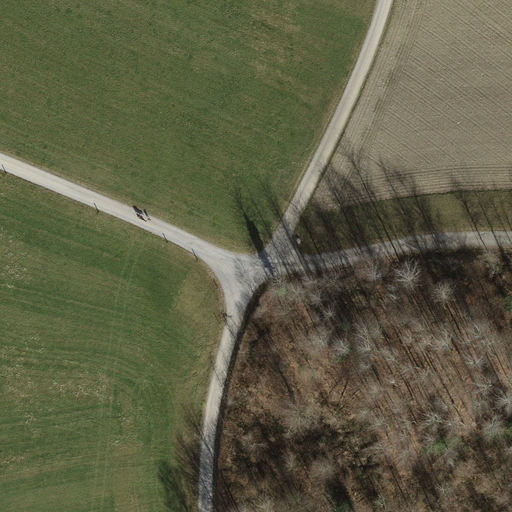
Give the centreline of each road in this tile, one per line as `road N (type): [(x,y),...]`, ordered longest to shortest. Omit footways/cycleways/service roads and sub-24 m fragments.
road 1 (track): [(258,273),(350,93),(381,0)]
road 2 (track): [(258,273),(0,161)]
road 3 (track): [(511,240),(409,244),(258,273)]
road 4 (track): [(206,511),(208,421),(219,367),(258,273)]
